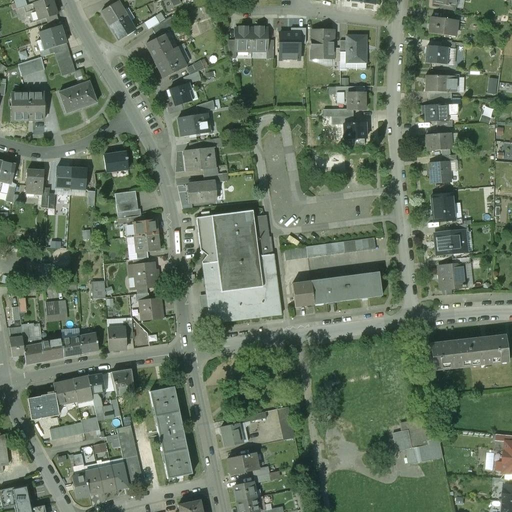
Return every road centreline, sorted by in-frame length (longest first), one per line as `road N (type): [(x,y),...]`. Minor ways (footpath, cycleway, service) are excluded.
road 1 (residential): [(408,317),(392,99),(397,23)]
road 2 (residential): [(6,385),(188,350)]
road 3 (residential): [(188,350),(160,168)]
road 4 (unclassified): [(329,511),(299,332)]
road 5 (residential): [(96,53),(117,50),(147,68),(172,132),(160,168)]
road 6 (residential): [(137,119),(61,153),(0,144)]
road 7 (residential): [(6,385),(69,511)]
road 8 (residential): [(188,350),(216,481)]
